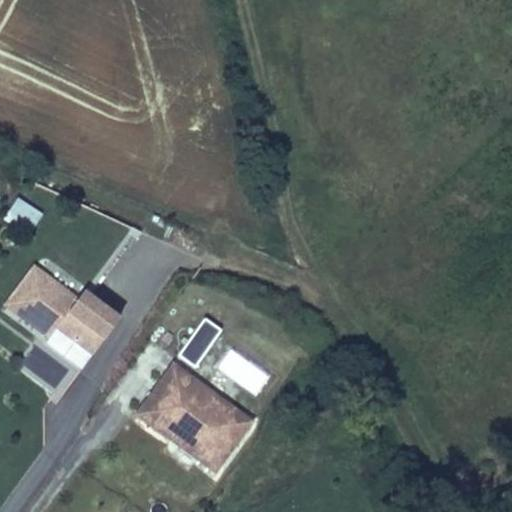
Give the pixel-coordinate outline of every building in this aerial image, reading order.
[(3,222),(29,238),(42,218),(16,202),(3,222)] [(79,292),(73,299),(30,267),(3,304),(46,336),(52,328),(88,355),(115,319),(79,292)] [(192,342),(208,351),(219,332),(202,323),(192,342)] [(88,355),(52,328),(46,336),(41,342),(77,369),(88,355)] [(198,371),(206,352),(187,343),(178,363),(198,371)] [(33,345),(16,371),(51,393),(68,367),(33,345)] [(133,416),(214,475),(253,423),(172,363),(133,416)]
